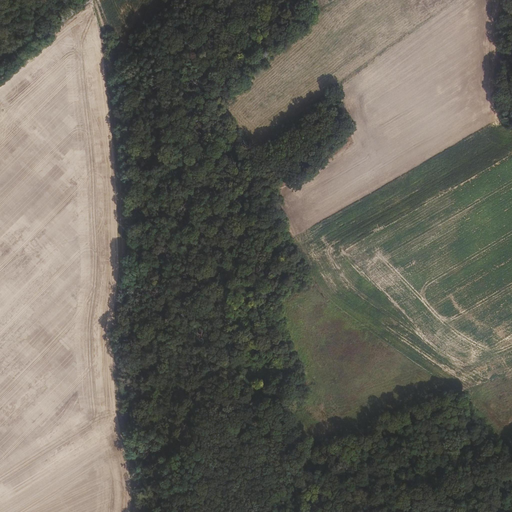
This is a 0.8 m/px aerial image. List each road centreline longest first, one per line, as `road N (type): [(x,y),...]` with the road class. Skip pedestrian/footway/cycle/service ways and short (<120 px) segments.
road 1 (track): [(88,0),(116,60),(126,253),(112,335),(137,511)]
road 2 (track): [(0,105),(98,181),(126,253)]
